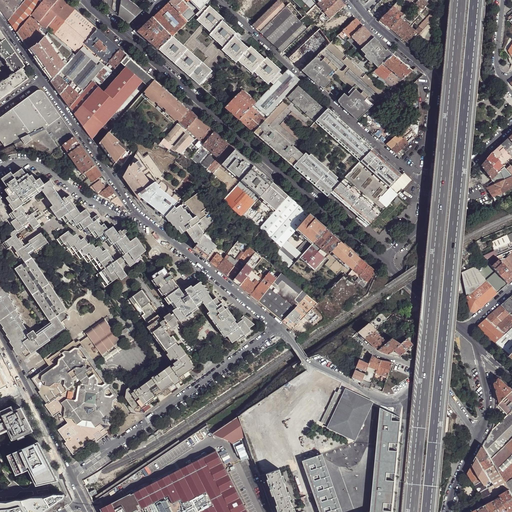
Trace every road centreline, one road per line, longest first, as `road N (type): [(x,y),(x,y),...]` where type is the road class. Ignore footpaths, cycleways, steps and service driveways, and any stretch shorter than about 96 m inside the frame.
road 1 (motorway): [(458,0),(409,511)]
road 2 (motorway): [(425,511),(473,0)]
road 3 (residential): [(124,37),(388,266)]
road 4 (residential): [(278,328),(139,217),(41,77)]
road 5 (unclassified): [(217,0),(425,184)]
road 6 (residential): [(278,328),(112,446)]
road 7 (residential): [(364,13),(433,78),(425,184)]
road 8 (residential): [(421,386),(387,402),(303,361),(278,328)]
